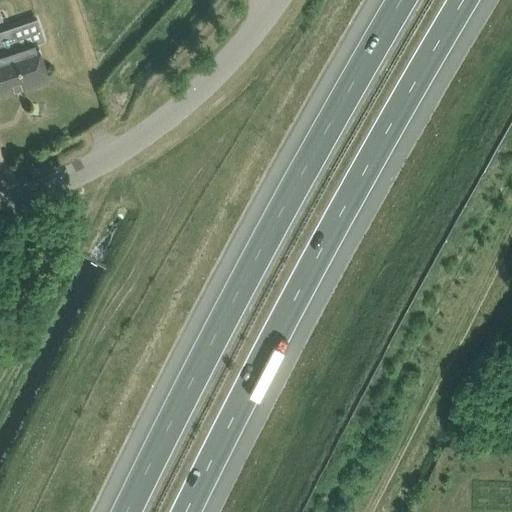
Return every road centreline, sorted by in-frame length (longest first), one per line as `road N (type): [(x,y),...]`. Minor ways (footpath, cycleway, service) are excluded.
road 1 (motorway): [(402,0),(126,511)]
road 2 (motorway): [(189,511),(284,321),(463,0)]
road 3 (unclassified): [(0,206),(112,159),(213,79),(279,0)]
